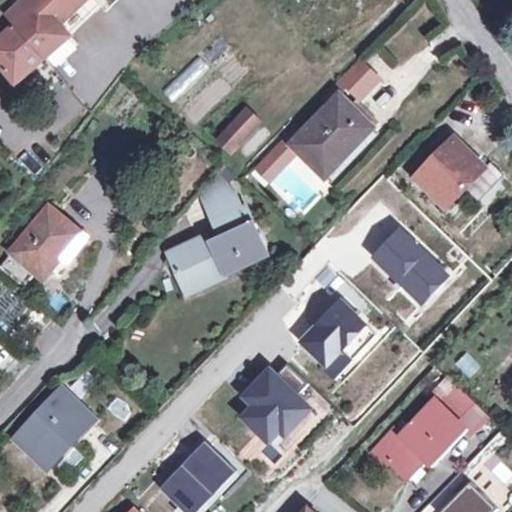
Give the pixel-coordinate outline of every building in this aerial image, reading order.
[(30,12),(15,26),(45,60),(72,37),(66,29),(71,24),(44,0),(23,0),(22,2),(30,12)] [(93,0),(44,0),(71,24),(96,2),(93,0)] [(15,26),(0,39),(0,61),(19,82),(45,60),(15,26)] [(199,56),(164,91),(181,108),(216,74),(199,56)] [(340,81),(322,99),(329,105),(340,94),(346,87),(358,99),(378,78),(360,60),(340,81)] [(373,127),(340,94),(302,134),(292,145),(298,150),(322,173),(346,147),(350,151),(373,127)] [(234,156),(265,121),(246,104),(215,139),(234,156)] [(292,145),(302,134),(294,126),(255,167),(269,180),(298,150),(292,145)] [(484,164),(454,137),(415,178),(447,207),(475,177),(483,184),(504,162),(494,153),(484,164)] [(350,151),(346,147),(322,173),(326,176),(350,151)] [(202,190),(220,233),(170,256),(182,284),(223,265),(228,274),(262,258),(255,240),(259,238),(246,209),(241,211),(233,194),(217,173),(202,190)] [(86,237),(48,205),(0,264),(0,266),(24,286),(36,272),(43,278),(50,269),(56,274),(86,237)] [(402,227),(376,255),(424,301),(451,273),(402,227)] [(0,319),(18,298),(0,283),(0,319)] [(366,322),(342,299),(304,340),(327,362),(366,322)] [(271,365),(245,394),(257,405),(248,415),(271,437),(284,423),(289,427),(310,404),(297,392),(306,382),(288,365),(280,373),(271,365)] [(480,408),(451,380),(400,435),(392,428),(371,450),(385,463),(388,460),(407,477),(425,458),(428,461),(480,408)] [(91,420),(59,391),(17,436),(48,466),(91,420)] [(206,442),(164,487),(191,511),(194,511),(235,469),(206,442)] [(461,473),(433,503),(441,510),(469,480),(461,473)] [(472,485),(445,511),(490,511),(495,507),(472,485)]
